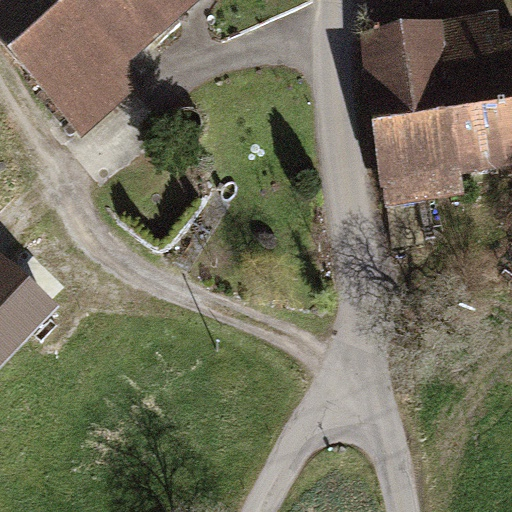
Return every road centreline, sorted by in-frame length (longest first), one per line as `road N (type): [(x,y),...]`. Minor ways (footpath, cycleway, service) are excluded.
road 1 (tertiary): [(338,0),(371,357)]
road 2 (residential): [(268,511),(308,434),(371,357)]
road 3 (tertiary): [(371,357),(403,511)]
